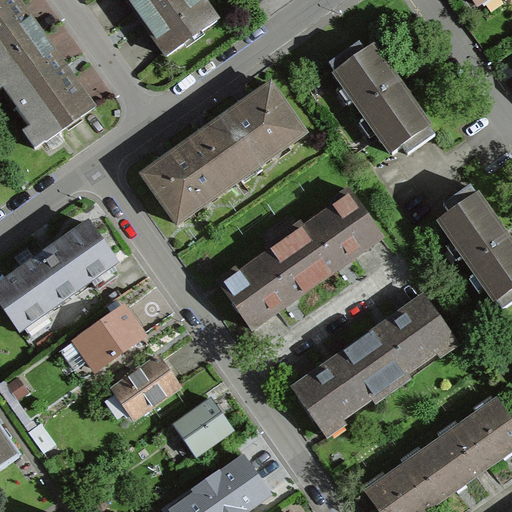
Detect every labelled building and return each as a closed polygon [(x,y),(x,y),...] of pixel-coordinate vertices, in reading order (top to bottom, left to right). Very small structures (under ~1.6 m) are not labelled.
[(0,0),(0,75),(55,38),(28,0),(0,0)] [(208,0),(119,0),(167,68),(227,26),(208,0)] [(25,135),(39,155),(105,110),(55,38),(0,75),(0,102),(1,103),(11,96),(33,129),(25,135)] [(369,44),(330,71),(388,154),(427,126),(369,44)] [(270,81),(138,171),(174,223),(306,134),(270,81)] [(347,191),(218,278),(250,326),(380,240),(347,191)] [(511,251),(471,194),(434,220),(491,301),(511,286),(511,251)] [(0,280),(0,305),(19,331),(115,263),(84,220),(0,280)] [(424,293),(290,386),(325,435),(459,342),(424,293)] [(69,342),(91,374),(144,337),(122,305),(69,342)] [(106,387),(130,422),(179,390),(155,354),(106,387)] [(171,424),(194,458),(231,432),(208,398),(171,424)] [(511,420),(496,398),(364,487),(381,511),(421,511),(511,450),(511,420)] [(0,465),(19,453),(0,425),(0,465)]
